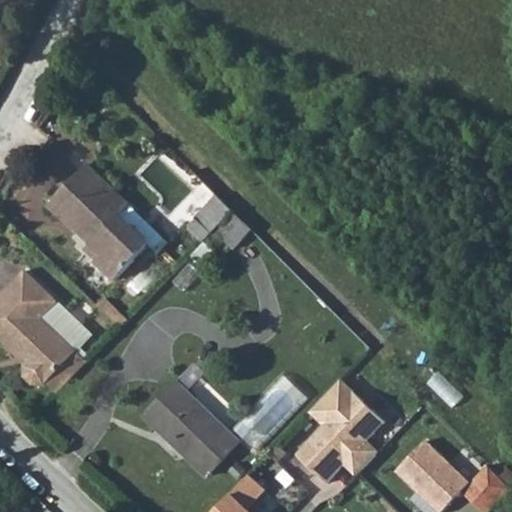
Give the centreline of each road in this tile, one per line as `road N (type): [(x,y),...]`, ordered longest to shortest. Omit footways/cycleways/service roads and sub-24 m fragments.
road 1 (unclassified): [(0,151),(79,0)]
road 2 (unclassified): [(91,511),(0,422)]
